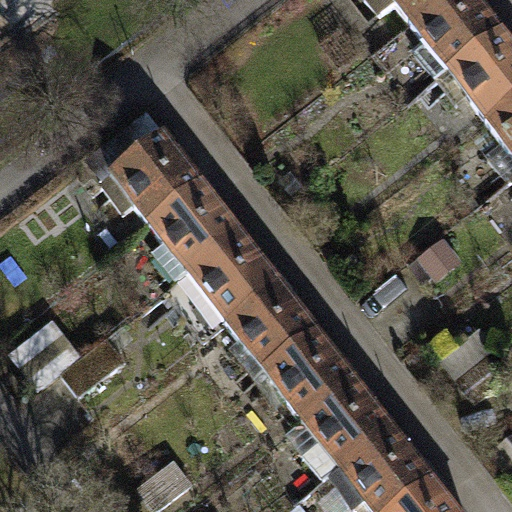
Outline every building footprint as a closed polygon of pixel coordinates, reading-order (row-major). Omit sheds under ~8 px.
[(44,0),(4,0),(0,4),(0,5),(26,31),(51,6),(44,0)] [(403,17),(416,34),(459,0),(364,0),(387,29),(403,17)] [(424,67),(444,92),(508,41),(475,0),(459,0),(416,34),(376,65),(396,89),(424,67)] [(476,110),(494,132),(511,117),(511,46),(508,41),(444,92),(465,119),(476,110)] [(511,187),(511,117),(494,132),(510,153),(494,165),(511,187)] [(145,218),(158,236),(212,195),(174,146),(102,200),(126,232),(145,218)] [(158,236),(196,285),(249,245),(212,195),(158,236)] [(212,351),(234,334),(287,294),(249,245),(196,285),(174,302),(212,351)] [(446,245),(420,265),(441,292),(467,272),(446,245)] [(240,364),(262,392),(325,344),(287,294),(234,334),(250,356),(240,364)] [(82,360),(64,336),(17,372),(36,395),(82,360)] [(294,412),(310,433),(363,393),(325,344),(262,392),(283,420),(294,412)] [(69,387),(92,417),(124,393),(101,363),(69,387)] [(332,495),(348,483),(401,442),(363,393),(310,433),(326,455),(310,466),(332,495)] [(348,483),(369,511),(412,511),(439,492),(401,442),(348,483)] [(511,444),(500,455),(511,471),(511,470),(511,444)] [(183,511),(199,501),(180,476),(141,506),(145,511),(183,511)] [(453,511),(439,492),(412,511),(453,511)]
